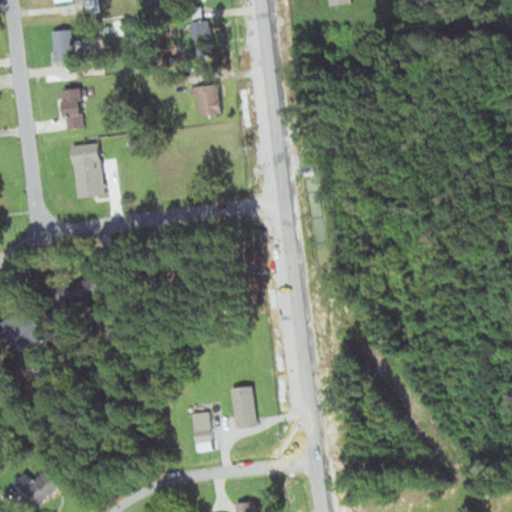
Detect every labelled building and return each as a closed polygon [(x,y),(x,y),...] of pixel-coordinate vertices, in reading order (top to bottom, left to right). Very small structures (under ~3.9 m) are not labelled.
[(86,0),(88,14),(103,12),(101,0),(86,0)] [(188,20),(212,17),(218,56),(193,59),(188,20)] [(55,31),(78,29),(81,63),(58,65),(55,31)] [(193,84),(194,92),(201,91),(204,115),(230,111),(226,80),(193,84)] [(64,90),(84,87),(88,126),(68,129),(64,90)] [(75,144),(102,141),(108,194),(81,197),(75,144)] [(118,149),(130,146),(132,159),(121,162),(118,149)] [(116,294),(112,272),(59,283),(63,305),(116,294)] [(0,326),(0,331),(10,351),(47,332),(35,308),(0,326)] [(234,388),(255,386),(259,424),(238,426),(234,388)] [(193,411),(210,407),(218,448),(202,451),(193,411)] [(15,483),(42,505),(50,495),(56,499),(72,480),(47,460),(34,476),(26,469),(15,483)] [(238,497),(239,511),(259,511),(258,495),(238,497)]
